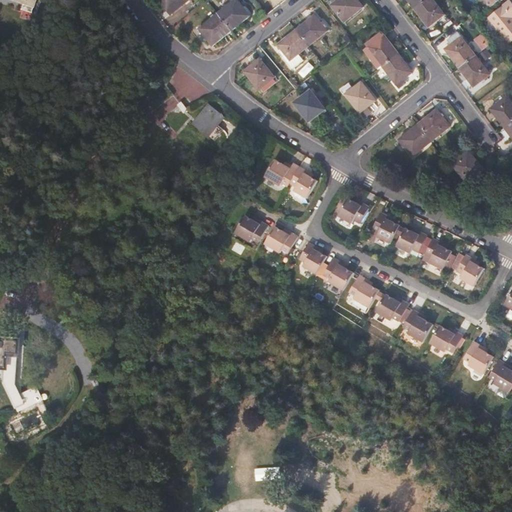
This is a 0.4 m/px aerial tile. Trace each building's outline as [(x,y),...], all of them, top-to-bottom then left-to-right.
[(0,0),(0,3),(23,10),(26,0),(0,0)] [(158,0),(167,11),(172,7),(176,11),(189,0),(158,0)] [(233,0),(216,12),(231,30),(249,15),(235,0),(233,0)] [(267,0),(261,0),(260,1),(268,12),(273,7),(267,0)] [(356,0),(339,0),(331,6),(345,23),(363,8),(356,0)] [(407,0),(415,10),(426,0),(407,0)] [(432,0),(426,0),(415,10),(429,29),(445,17),(432,0)] [(482,0),(489,9),(499,0),(482,0)] [(511,2),(510,0),(488,17),(508,43),(511,39),(511,2)] [(172,7),(167,11),(171,15),(176,11),(172,7)] [(211,46),(231,30),(216,12),(196,29),(211,46)] [(315,16),(297,31),(309,47),(327,33),(315,16)] [(309,47),(297,31),(278,46),(291,62),(309,47)] [(483,50),(492,43),(483,32),(474,39),(483,50)] [(382,67),(397,54),(381,33),(361,49),(378,70),(382,67)] [(445,50),(459,69),(475,57),(461,38),(445,50)] [(412,73),(397,54),(382,67),(396,86),(412,73)] [(475,57),(459,69),(474,88),(489,76),(475,57)] [(260,61),(244,74),(258,92),(274,80),(260,61)] [(365,86),(349,100),(364,117),(379,104),(365,86)] [(311,91),(295,104),(310,123),(326,110),(311,91)] [(490,110),(504,129),(511,122),(511,105),(506,97),(490,110)] [(418,126),(431,143),(449,129),(436,112),(418,126)] [(216,114),(204,130),(213,137),(209,140),(224,151),(229,144),(224,139),(232,126),(216,114)] [(412,158),(431,143),(418,126),(399,141),(412,158)] [(213,137),(204,130),(201,135),(209,140),(213,137)] [(465,184),(483,171),(468,152),(450,165),(465,184)] [(281,184),(288,188),(290,184),(298,170),(292,166),(290,169),(275,160),(264,178),(280,186),(281,184)] [(307,171),(300,167),(298,170),(290,184),(297,188),(295,192),(308,199),(318,181),(305,174),(307,171)] [(348,199),(338,217),(352,224),(353,221),(359,225),(369,207),(363,204),(361,207),(348,199)] [(378,237),(391,244),(401,226),(387,219),(388,216),(381,212),(373,230),(380,233),(378,237)] [(245,216),(235,234),(250,242),(252,240),(258,243),(268,226),(262,223),(260,225),(245,216)] [(276,227),(265,245),(280,253),(282,250),(288,254),(298,237),(294,235),(291,233),(290,236),(276,227)] [(406,229),(397,247),(411,254),(412,251),(419,254),(428,236),(421,233),(420,236),(406,229)] [(433,239),(424,257),(431,260),(430,264),(443,271),(453,252),(439,245),(440,243),(433,239)] [(303,267),(317,275),(324,263),(328,258),(322,254),(315,250),(314,250),(315,247),(309,243),(299,260),(305,264),(303,267)] [(194,252),(187,249),(186,250),(183,258),(191,261),(194,252)] [(467,255),(456,272),(463,276),(462,279),(475,287),(485,269),(472,262),(473,259),(467,255)] [(329,282),(344,290),(351,278),(354,273),(351,271),(346,268),(339,265),(341,262),(334,258),(330,266),(324,275),(330,279),(329,282)] [(369,309),(379,291),(372,287),(366,284),(365,283),(366,280),(359,276),(357,281),(349,293),(356,296),(354,300),(369,309)] [(400,322),(408,308),(409,305),(402,301),(401,304),(399,303),(394,300),(387,295),(376,313),(391,322),(393,318),(400,322)] [(166,303),(164,307),(176,311),(178,306),(166,303)] [(413,311),(403,328),(410,332),(408,334),(423,343),(433,326),(426,321),(418,317),(420,315),(418,313),(413,311)] [(453,353),(463,336),(456,333),(455,335),(453,333),(448,331),(440,326),(439,329),(430,343),(446,353),(448,350),(453,353)] [(42,399),(44,400),(45,399),(44,396),(47,394),(43,385),(39,386),(38,385),(23,392),(17,384),(20,340),(0,339),(0,366),(7,367),(6,378),(5,389),(21,413),(42,399)] [(479,349),(481,346),(478,344),(474,343),(464,359),(471,363),(469,366),(484,375),(494,357),(479,349)] [(156,348),(151,359),(157,361),(161,350),(156,348)] [(499,360),(490,377),(496,381),(495,384),(510,393),(511,388),(511,371),(504,367),(506,364),(499,360)] [(118,386),(109,382),(101,406),(116,412),(120,399),(114,397),(118,386)] [(260,474),(236,479),(239,491),(263,486),(260,474)]
